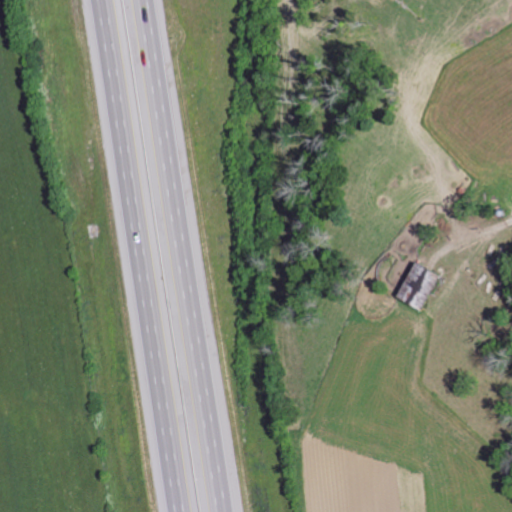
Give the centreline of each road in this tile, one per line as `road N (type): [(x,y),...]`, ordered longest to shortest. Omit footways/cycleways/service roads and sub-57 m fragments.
road 1 (motorway): [(102,0),(180,511)]
road 2 (motorway): [(221,511),(145,0)]
